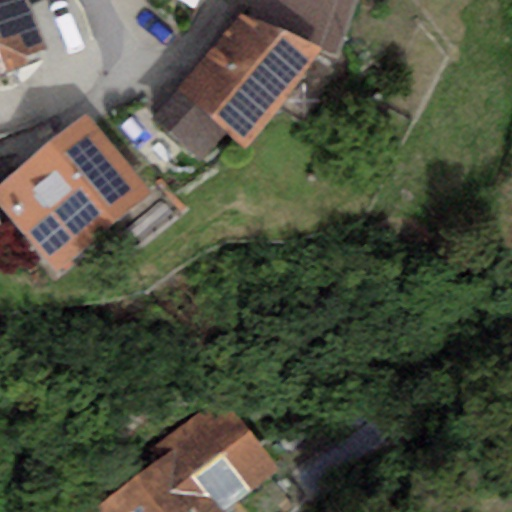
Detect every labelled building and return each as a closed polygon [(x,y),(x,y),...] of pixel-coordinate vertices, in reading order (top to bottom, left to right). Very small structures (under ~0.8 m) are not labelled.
[(0,0),(0,76),(46,60),(24,0),(0,0)] [(356,0),(239,0),(235,13),(241,16),(323,47),(340,53),(356,0)] [(323,47),(241,16),(178,90),(228,135),(243,148),(323,47)] [(228,135),(178,90),(152,119),(202,164),(228,135)] [(84,111),(0,186),(0,203),(60,276),(153,193),(84,111)] [(147,451),(156,462),(97,505),(102,511),(228,511),(279,475),(220,397),(147,451)]
